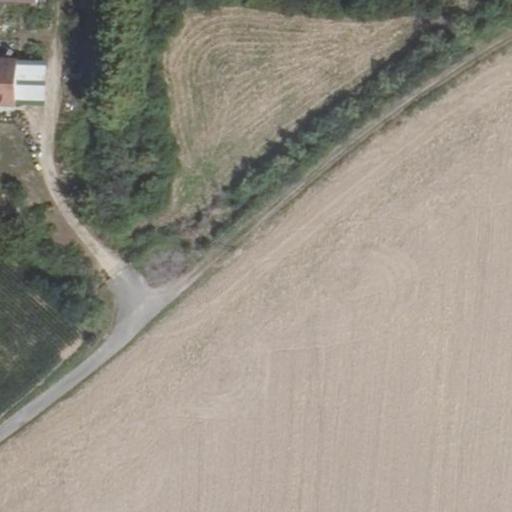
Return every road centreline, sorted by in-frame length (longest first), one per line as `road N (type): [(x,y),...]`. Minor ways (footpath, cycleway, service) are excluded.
road 1 (track): [(511,42),(466,68),(149,313)]
road 2 (unclassified): [(0,437),(149,313)]
